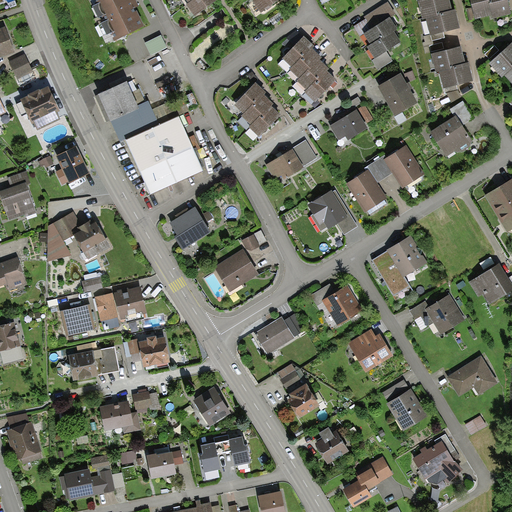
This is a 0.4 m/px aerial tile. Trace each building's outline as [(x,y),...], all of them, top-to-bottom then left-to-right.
[(146,26),(132,0),(97,0),(118,41),(146,26)] [(188,0),(191,3),(187,6),(196,17),(217,0),(188,0)] [(256,0),(253,3),(262,14),(280,0),(256,0)] [(374,44),(368,48),(375,57),(398,41),(393,35),(400,29),(393,20),(399,16),(388,0),(365,17),(375,31),(368,36),(374,44)] [(452,13),(448,0),(433,0),(419,3),(423,19),(428,18),(431,34),(460,28),(456,12),(452,13)] [(472,0),(478,18),(494,13),(496,18),(511,13),(511,9),(509,0),(472,0)] [(0,54),(12,50),(4,30),(0,31),(0,29),(0,54)] [(442,32),(423,37),(424,43),(444,38),(442,32)] [(316,45),(305,35),(285,58),(296,67),(293,70),(302,78),(299,81),(309,89),(306,93),(317,103),(336,81),(326,73),(330,69),(321,61),(324,57),(314,48),(316,45)] [(443,44),(423,48),(424,53),(444,49),(443,44)] [(511,45),(511,44),(491,61),(506,78),(510,74),(511,75),(511,45)] [(498,49),(493,45),(484,54),(489,59),(498,49)] [(463,67),(458,49),(431,56),(435,74),(440,73),(444,89),(473,81),(469,65),(463,67)] [(24,56),(10,64),(17,78),(31,71),(24,56)] [(404,75),(382,87),(396,114),(419,102),(404,75)] [(139,105),(130,83),(96,97),(107,122),(112,120),(120,139),(158,123),(149,101),(139,105)] [(267,92),(256,83),(236,105),(245,113),(242,116),(252,125),(249,128),(259,137),(279,115),(271,107),(274,104),(264,96),(267,92)] [(50,88),(25,100),(37,125),(62,113),(50,88)] [(454,118),(430,134),(443,155),(455,147),(460,155),(474,145),(461,125),(472,118),(461,103),(449,111),(454,118)] [(358,111),(333,128),(341,139),(347,135),(351,141),(370,128),(358,111)] [(182,119),(129,142),(152,194),(205,171),(182,119)] [(306,142),(298,147),(306,158),(314,153),(306,142)] [(406,148),(387,161),(404,188),(423,176),(406,148)] [(88,174),(75,149),(58,157),(71,182),(88,174)] [(305,167),(293,150),(267,167),(274,178),(283,172),(287,179),(305,167)] [(11,187),(0,191),(0,198),(8,220),(35,210),(24,182),(29,180),(26,171),(8,178),(11,187)] [(369,173),(350,185),(366,211),(385,199),(369,173)] [(511,179),(486,195),(506,229),(511,225),(511,179)] [(348,219),(335,194),(311,206),(324,231),(348,219)] [(195,208),(173,223),(180,234),(175,238),(183,251),(211,233),(195,208)] [(78,226),(74,216),(49,228),(50,261),(67,253),(61,240),(69,236),(67,231),(78,226)] [(110,247),(96,223),(75,234),(89,259),(110,247)] [(260,232),(242,240),(247,251),(265,243),(260,232)] [(425,261),(410,237),(372,261),(395,299),(412,289),(403,275),(425,261)] [(244,251),(216,268),(230,291),(258,273),(244,251)] [(0,285),(23,277),(16,259),(0,264),(0,285)] [(511,291),(511,281),(501,264),(470,284),(477,295),(483,290),(492,304),(511,291)] [(337,293),(330,282),(311,295),(318,306),(324,302),(337,323),(360,309),(346,287),(337,293)] [(140,286),(116,292),(122,318),(146,312),(140,286)] [(112,294),(95,298),(101,322),(118,318),(112,294)] [(462,317),(448,296),(431,307),(426,299),(410,310),(416,317),(421,314),(427,322),(432,318),(440,331),(462,317)] [(91,303),(59,310),(65,336),(97,329),(91,303)] [(283,315),(254,333),(267,353),(295,335),(283,315)] [(22,347),(14,321),(0,325),(0,350),(2,350),(3,353),(22,347)] [(371,331),(349,344),(365,371),(393,355),(381,335),(376,339),(371,331)] [(167,338),(141,343),(145,366),(171,361),(167,338)] [(137,340),(128,341),(130,354),(139,352),(137,340)] [(115,348),(70,357),(75,379),(120,370),(115,348)] [(481,356),(446,378),(458,396),(475,386),(478,392),(496,380),(481,356)] [(291,366),(278,373),(285,385),(298,378),(291,366)] [(405,380),(383,394),(404,427),(426,413),(405,380)] [(309,385),(289,398),(302,418),(322,406),(309,385)] [(214,388),(196,402),(211,423),(230,409),(214,388)] [(148,389),(132,393),(136,407),(150,403),(151,408),(158,406),(155,394),(150,395),(148,389)] [(129,403),(102,408),(106,429),(124,426),(124,431),(139,428),(137,417),(131,418),(129,403)] [(480,414),(465,423),(471,433),(486,424),(480,414)] [(31,424),(9,432),(19,460),(41,452),(31,424)] [(325,440),(317,444),(326,461),(347,450),(338,432),(333,435),(329,427),(320,432),(325,440)] [(200,446),(206,474),(223,470),(220,458),(233,455),(236,467),(251,464),(245,437),(200,446)] [(444,438),(414,459),(429,479),(442,470),(450,481),(466,470),(444,438)] [(173,454),(150,459),(153,477),(176,473),(173,454)] [(107,457),(94,459),(95,469),(109,466),(107,457)] [(391,474),(382,458),(357,473),(361,479),(344,489),(355,508),(375,497),(369,487),(391,474)] [(92,470),(64,476),(69,500),(113,491),(109,471),(102,472),(103,479),(94,481),(92,470)] [(282,493),(260,498),(263,511),(283,511),(286,511),(282,493)] [(213,511),(211,501),(196,504),(196,508),(174,511),(213,511)]
